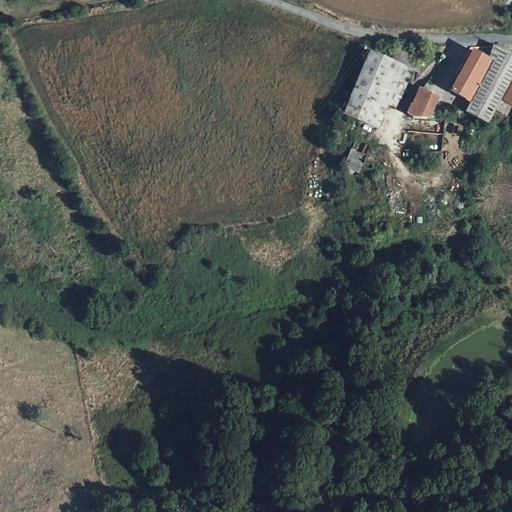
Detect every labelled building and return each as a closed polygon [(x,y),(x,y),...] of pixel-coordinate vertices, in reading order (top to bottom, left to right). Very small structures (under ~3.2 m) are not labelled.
[(511,54),(492,48),(488,59),(472,52),(454,89),(476,100),(474,104),(469,115),(488,124),(491,117),(505,124),(511,111),(510,111),(511,106),(511,54)] [(389,67),(411,74),(417,75),(421,63),(393,54),(389,67)] [(390,110),(399,113),(411,74),(389,67),(368,60),(348,123),(383,134),(390,110)] [(425,121),(434,102),(418,95),(409,114),(425,121)] [(360,150),(353,176),(366,181),(374,155),(360,150)]
